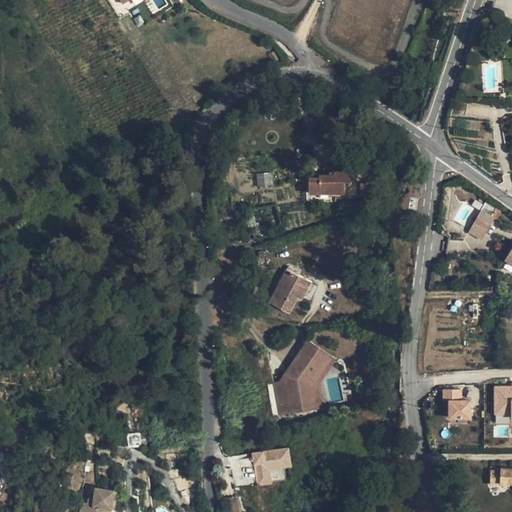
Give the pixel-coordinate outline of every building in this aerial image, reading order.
[(332,107),(328,106),(316,112),(320,119),(334,112),(335,112),(332,107)] [(320,119),(325,128),(332,124),(338,121),(334,112),(320,119)] [(334,127),(327,131),(332,140),(336,137),(337,138),(344,135),(341,130),(338,125),(334,127)] [(352,169),(334,170),(334,171),(335,174),(330,174),(319,175),(319,177),(309,177),(309,193),(320,193),(345,193),(345,181),(348,181),(352,181),(352,169)] [(374,184),(361,183),(361,195),(374,195),(374,184)] [(492,217),(481,211),(469,230),(483,238),(494,218),(492,217)] [(500,215),(494,212),(492,217),(494,218),(498,220),(500,215)] [(296,283),(299,276),(287,269),(282,277),(287,280),(284,285),(279,283),(269,302),(289,313),(297,297),(302,299),(307,289),(296,283)] [(311,282),(299,276),(296,283),(307,289),(311,282)] [(311,345),(303,356),(300,361),(297,359),(288,372),(297,379),(302,372),(311,378),(316,371),(325,358),(315,352),(317,349),(311,345)] [(329,361),(325,358),(316,371),(320,374),(329,361)] [(511,386),(493,387),(493,415),(510,415),(510,419),(511,418),(511,382),(511,383),(511,386)] [(449,402),(449,420),(472,420),(472,400),(462,400),(462,389),(442,389),(442,402),(449,402)] [(289,407),(285,400),(278,403),(282,410),(289,407)] [(291,413),(289,407),(282,410),(285,416),(291,413)] [(292,466),(288,448),(251,456),(258,490),(272,487),(269,471),(292,466)] [(501,470),(491,470),(490,484),(510,485),(511,484),(511,467),(501,467),(501,470)] [(85,511),(108,511),(107,511),(108,507),(112,507),(114,490),(96,487),(95,495),(89,498),(88,503),(85,511)] [(240,511),(238,496),(223,498),(225,511),(240,511)] [(85,511),(88,503),(83,502),(79,511),(85,511)]
